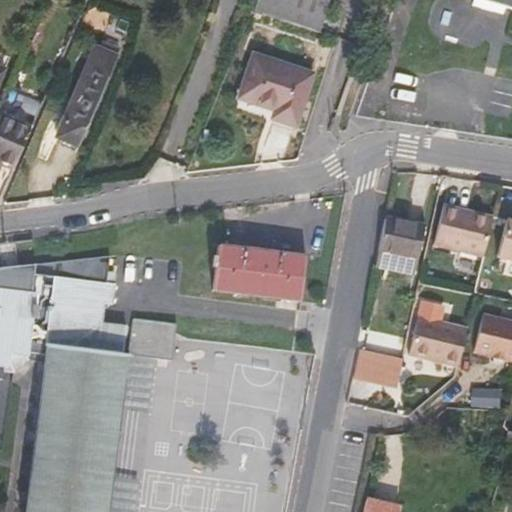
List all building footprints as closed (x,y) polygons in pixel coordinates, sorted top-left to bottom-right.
[(318,31),(328,1),(324,0),(257,0),(255,9),(318,31)] [(95,46),(57,136),(77,145),(117,56),(116,55),(95,46)] [(295,124),(311,75),(253,56),(238,99),(273,110),(272,117),(295,124)] [(0,162),(13,168),(30,127),(0,114),(0,162)] [(483,259),(492,220),(443,209),(434,248),(483,259)] [(423,226),(384,218),(377,252),(416,260),(423,226)] [(511,220),(506,219),(497,256),(511,260),(511,220)] [(301,280),(304,257),(218,245),(213,289),(298,301),(301,280)] [(377,252),(374,266),(412,275),(416,260),(377,252)] [(109,511),(114,476),(123,409),(129,354),(122,354),(124,339),(99,336),(101,324),(103,303),(111,304),(114,285),(106,284),(107,272),(109,256),(47,263),(0,268),(0,361),(1,353),(45,358),(25,511),(109,511)] [(106,284),(114,285),(115,273),(107,272),(106,284)] [(511,324),(482,317),(473,354),(511,363),(511,324)] [(176,324),(134,318),(129,354),(154,358),(171,360),(176,324)] [(459,368),(467,330),(418,320),(410,358),(459,368)] [(125,327),(101,324),(99,336),(124,339),(125,327)] [(352,380),(394,389),(400,359),(358,351),(352,380)] [(146,412),(154,358),(129,354),(123,409),(146,412)] [(30,370),(30,357),(10,357),(10,370),(30,370)] [(474,410),(499,412),(500,395),(475,394),(474,410)] [(503,445),(502,447),(511,449),(511,432),(506,431),(503,445)] [(133,511),(138,479),(114,476),(109,511),(133,511)] [(392,511),(392,510),(363,503),(360,511),(392,511)]
